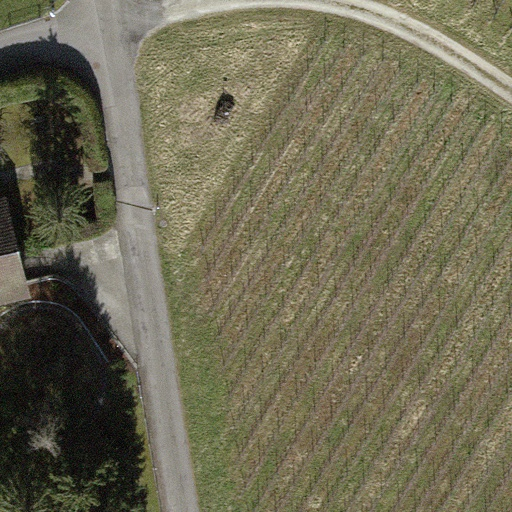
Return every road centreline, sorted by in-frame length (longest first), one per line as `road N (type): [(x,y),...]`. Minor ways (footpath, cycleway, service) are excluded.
road 1 (residential): [(187,511),(101,21)]
road 2 (track): [(317,0),(350,3),(437,41),(511,88)]
road 3 (track): [(101,21),(228,0)]
